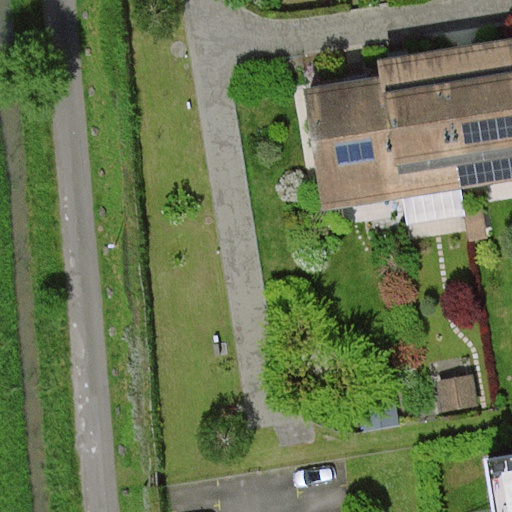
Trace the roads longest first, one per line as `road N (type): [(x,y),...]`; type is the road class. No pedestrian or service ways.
road 1 (unclassified): [(63,0),(102,511)]
road 2 (residential): [(205,48),(265,414)]
road 3 (residential): [(205,48),(511,1)]
